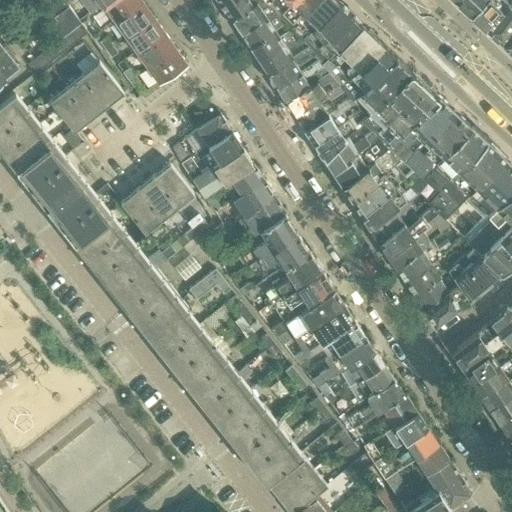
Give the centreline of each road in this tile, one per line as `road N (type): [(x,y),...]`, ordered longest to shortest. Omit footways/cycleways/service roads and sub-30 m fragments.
road 1 (residential): [(265,511),(0,177)]
road 2 (residential): [(419,360),(218,60)]
road 3 (residential): [(99,161),(218,60)]
road 4 (secondary): [(404,5),(511,108)]
road 5 (residential): [(499,484),(419,360)]
